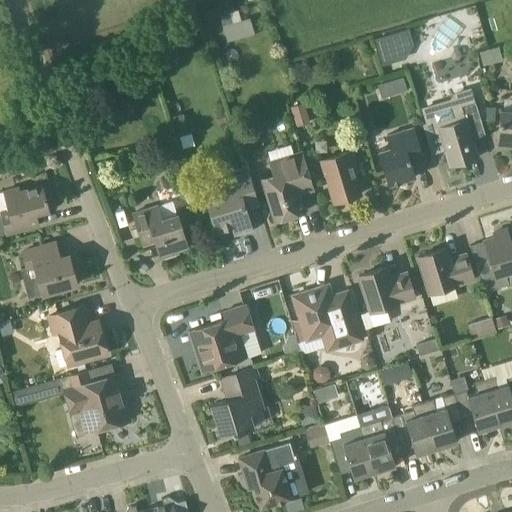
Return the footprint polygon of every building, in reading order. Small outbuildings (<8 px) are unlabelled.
[(219,18),(222,28),(233,25),(230,14),(219,18)] [(412,43),(407,30),(377,39),(385,63),(400,58),(397,47),(412,43)] [(479,51),(483,67),(511,59),(511,50),(510,43),(479,51)] [(407,90),(403,77),(392,80),(396,94),(407,90)] [(470,133),(479,130),(483,129),(470,87),(453,93),(450,99),(421,108),(426,123),(422,124),(432,154),(445,150),(450,166),(478,157),(470,133)] [(304,103),(291,108),(297,126),(310,122),(304,103)] [(511,110),(500,110),(497,146),(511,146),(511,110)] [(172,117),(176,130),(186,127),(183,114),(172,117)] [(107,125),(87,129),(90,141),(109,136),(107,125)] [(412,128),(387,136),(390,148),(379,151),(389,185),(415,177),(411,164),(423,160),(412,128)] [(360,194),(348,151),(321,160),(334,202),(360,194)] [(300,153),(269,163),(273,177),(262,180),(274,221),(304,211),(299,194),(313,190),(300,153)] [(105,160),(95,165),(98,172),(109,168),(105,160)] [(221,192),(222,197),(207,202),(216,232),(232,227),(234,234),(251,228),(246,210),(259,205),(249,172),(226,179),(229,189),(221,192)] [(42,185),(19,191),(18,188),(4,192),(8,209),(0,211),(0,235),(6,233),(6,234),(33,227),(30,215),(49,210),(42,185)] [(156,206),(144,209),(133,213),(138,228),(141,236),(141,237),(153,233),(160,257),(177,251),(177,250),(187,246),(179,224),(176,214),(161,219),(156,206)] [(138,228),(130,230),(133,238),(141,236),(138,228)] [(474,261),(476,265),(479,277),(482,285),(484,292),(504,286),(507,285),(508,284),(507,281),(505,273),(507,272),(511,270),(511,246),(506,229),(504,229),(502,230),(493,233),(495,237),(483,241),(490,261),(479,264),(477,265),(476,261),(474,261)] [(69,255),(59,258),(55,242),(23,251),(27,268),(35,265),(42,293),(77,284),(69,255)] [(473,279),(466,254),(449,259),(445,248),(431,252),(429,253),(424,254),(418,256),(428,292),(473,279)] [(407,272),(390,278),(386,266),(358,275),(369,310),(361,313),(365,328),(388,321),(384,306),(415,297),(407,272)] [(348,290),(331,295),(328,284),(292,295),(306,340),(322,335),(327,350),(363,338),(348,290)] [(254,329),(248,310),(246,304),(223,312),(225,319),(188,331),(201,371),(250,355),(243,332),(254,329)] [(107,353),(98,320),(90,322),(85,305),(47,316),(52,336),(58,334),(66,365),(107,353)] [(506,315),(493,319),(496,329),(509,326),(506,315)] [(491,317),(467,324),(472,338),(496,331),(491,317)] [(295,333),(288,335),(283,349),(285,355),(300,350),(295,333)] [(434,339),(416,345),(420,357),(438,350),(434,339)] [(366,370),(372,368),(374,364),(373,358),(368,356),(363,357),(360,362),(362,367),(366,370)] [(256,390),(253,379),(260,377),(256,365),(220,376),(228,400),(212,405),(221,435),(252,426),(248,412),(262,408),(256,390)] [(318,382),(324,382),(329,378),(330,371),(325,366),(318,366),(313,371),(313,377),(318,382)] [(379,370),(384,385),(397,381),(393,366),(379,370)] [(77,435),(130,420),(117,373),(91,381),(88,369),(11,391),(15,405),(52,396),(51,395),(65,392),(77,435)] [(495,375),(484,378),(498,424),(511,419),(511,374),(506,377),(496,380),(495,375)] [(454,393),(462,419),(473,415),(477,430),(498,424),(484,378),(474,382),(477,393),(468,396),(466,389),(454,393)] [(324,387),(313,390),(317,403),(328,400),(324,387)] [(422,402),(436,448),(457,441),(451,422),(462,419),(454,393),(442,397),(445,406),(436,409),(433,399),(422,402)] [(392,416),(400,443),(411,439),(415,454),(436,448),(422,402),(412,405),(413,410),(407,412),(393,416),(392,416)] [(296,409),(302,426),(319,420),(314,403),(296,409)] [(360,425),(374,471),(395,465),(392,457),(403,454),(400,443),(392,416),(388,404),(356,414),(360,425)] [(304,431),(310,448),(328,442),(323,425),(304,431)] [(360,425),(350,429),(339,432),(341,437),(329,440),(339,473),(351,470),(353,478),(374,471),(360,425)] [(270,471),(264,450),(238,457),(248,489),(254,487),(260,507),(291,498),(281,467),(270,471)] [(188,511),(185,500),(172,503),(171,498),(168,496),(161,498),(163,505),(150,509),(150,511),(188,511)]
